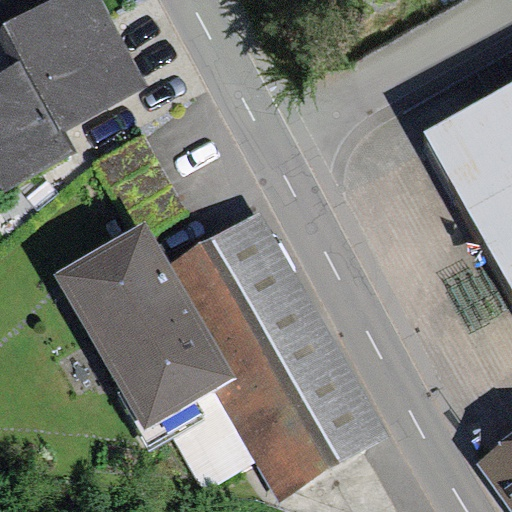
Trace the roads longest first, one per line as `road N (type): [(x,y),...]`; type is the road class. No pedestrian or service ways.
road 1 (unclassified): [(472,511),(427,445),(264,141)]
road 2 (residential): [(511,0),(264,141)]
road 3 (unclassified): [(264,141),(187,0)]
